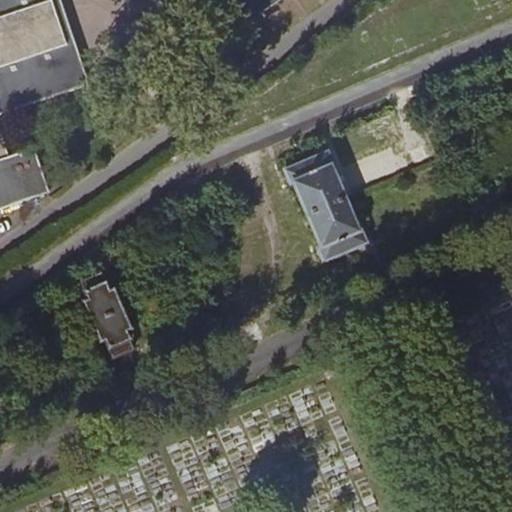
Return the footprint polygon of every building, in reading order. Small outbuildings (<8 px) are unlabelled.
[(0,0),(0,210),(52,192),(34,147),(11,155),(0,127),(0,116),(90,84),(59,0),(0,0)] [(252,0),(259,9),(270,0),(252,0)] [(403,171),(420,220),(432,215),(437,228),(452,221),(440,191),(446,189),(411,103),(394,110),(409,147),(384,155),(391,174),(403,171)] [(291,179),(317,244),(313,246),(321,263),(364,245),(357,227),(352,229),(326,165),(330,163),(323,145),(280,163),(287,181),(291,179)] [(183,197),(197,231),(214,224),(200,190),(183,197)] [(181,288),(196,325),(231,310),(211,262),(192,271),(197,282),(181,288)] [(113,285),(109,287),(102,269),(80,277),(87,296),(81,299),(99,342),(105,339),(113,357),(134,348),(127,331),(131,329),(113,285)]
